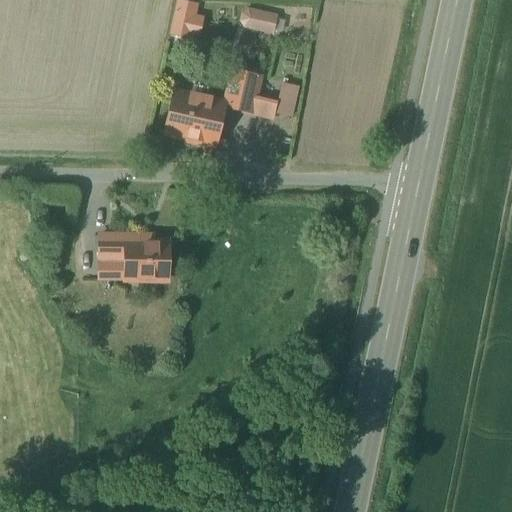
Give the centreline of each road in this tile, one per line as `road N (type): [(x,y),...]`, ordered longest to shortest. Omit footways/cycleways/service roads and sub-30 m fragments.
road 1 (unclassified): [(0,175),(418,185)]
road 2 (primary): [(350,511),(418,185)]
road 3 (primary): [(418,185),(457,0)]
